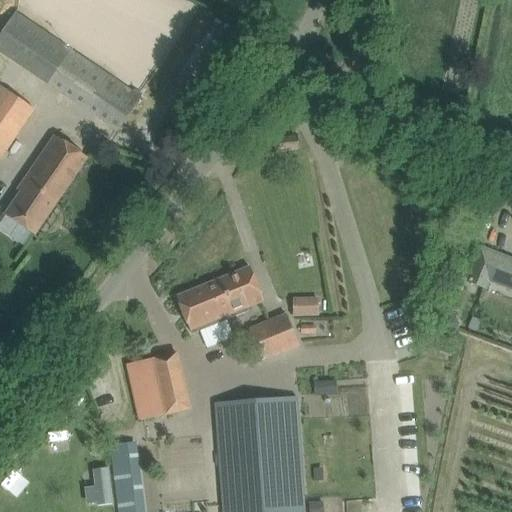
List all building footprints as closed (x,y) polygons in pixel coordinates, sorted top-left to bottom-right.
[(140,98),(72,51),(17,13),(0,39),(0,50),(49,85),(117,131),(140,98)] [(0,84),(0,157),(34,108),(0,84)] [(298,136),(273,139),(275,153),(299,150),(298,136)] [(8,216),(18,223),(35,234),(87,158),(55,137),(25,181),(29,184),(8,216)] [(511,261),(503,258),(503,257),(502,257),(498,256),(498,255),(497,255),(497,256),(482,250),(482,249),(481,249),(478,259),(468,255),(462,273),(466,275),(464,280),(485,288),(489,279),(511,287),(511,261)] [(219,280),(224,293),(216,296),(226,321),(248,312),(246,308),(264,301),(258,286),(250,268),(219,280)] [(192,334),(211,327),(226,321),(216,296),(224,293),(219,280),(177,297),(192,334)] [(467,304),(480,309),(482,300),(480,294),(472,291),(467,304)] [(317,312),(317,295),(290,296),(291,313),(317,312)] [(287,315),(269,323),(281,353),(299,345),(287,315)] [(269,323),(250,331),(262,360),(281,353),(269,323)] [(301,325),(301,333),(316,332),(315,324),(301,325)] [(141,419),(160,414),(189,408),(181,373),(176,353),(129,364),(141,419)] [(305,511),(297,397),(215,403),(223,511),(305,511)] [(145,511),(137,440),(110,443),(118,511),(145,511)] [(93,470),(98,506),(113,504),(108,468),(93,470)]
